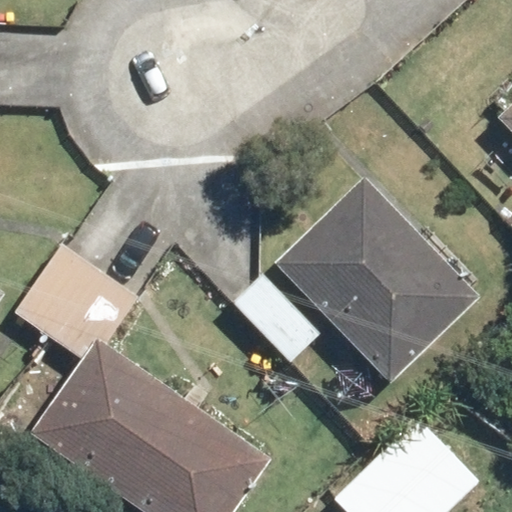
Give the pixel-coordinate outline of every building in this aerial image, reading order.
[(511,111),(497,126),(511,142),(511,111)] [(369,184),(276,267),(380,384),(474,302),(369,184)] [(12,314),(78,365),(28,439),(136,511),(238,511),(270,465),(107,356),(117,343),(102,331),(124,299),(59,254),(40,283),(37,281),(12,314)] [(323,343),(260,280),(227,313),(290,376),(323,343)] [(417,439),(336,511),(450,511),(469,495),(417,439)]
